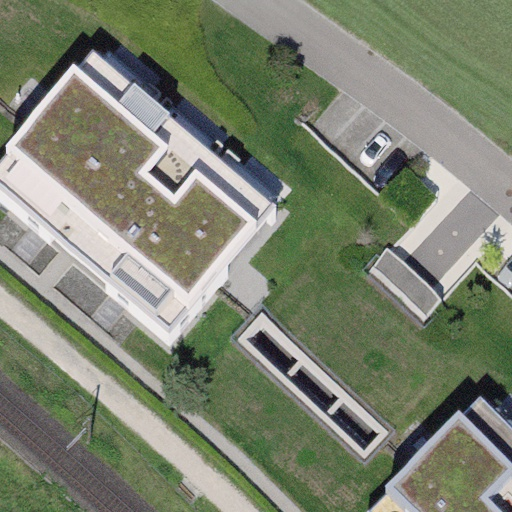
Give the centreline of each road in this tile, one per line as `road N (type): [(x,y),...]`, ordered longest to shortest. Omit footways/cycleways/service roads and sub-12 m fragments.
road 1 (residential): [(511,192),(444,130),(261,0)]
road 2 (track): [(224,511),(0,303)]
